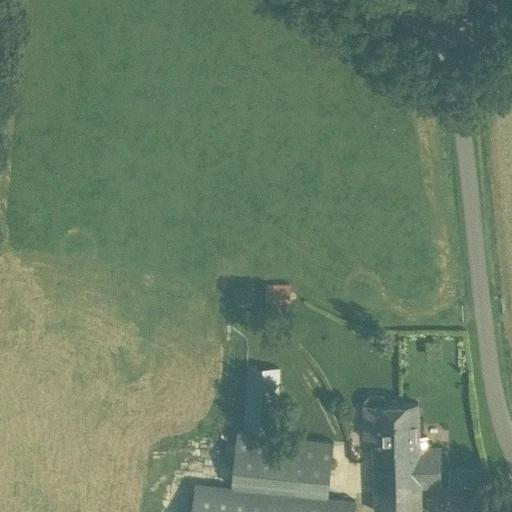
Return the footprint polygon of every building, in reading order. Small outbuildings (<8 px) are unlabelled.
[(288,285),(264,287),(264,305),(289,304),(288,285)] [(246,368),(243,433),(276,435),(278,369),(246,368)] [(398,442),(397,405),(382,405),(382,396),(367,396),(363,401),(364,440),(372,440),(373,455),(392,455),(391,443),(398,442)] [(417,404),(397,405),(398,442),(391,443),(392,455),(373,455),(374,511),(402,511),(421,511),(420,489),(441,488),(439,448),(427,448),(427,437),(418,437),(417,404)] [(194,484),(190,511),(353,511),(355,502),(326,500),(332,443),(237,434),(231,488),(194,484)] [(450,464),(449,484),(485,486),(486,466),(450,464)]
